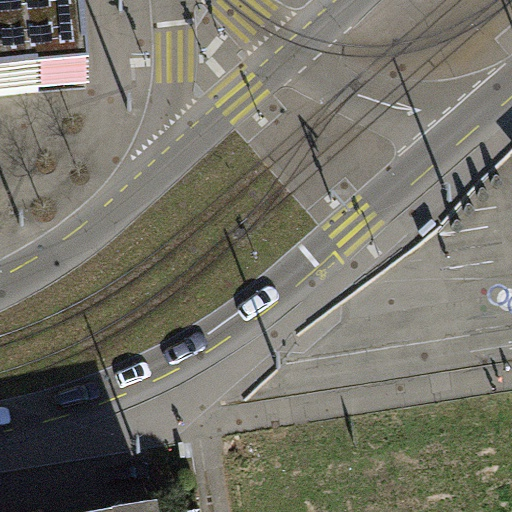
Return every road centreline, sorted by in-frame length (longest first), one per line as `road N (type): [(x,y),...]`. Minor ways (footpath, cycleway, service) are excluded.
road 1 (secondary): [(0,421),(145,377),(198,346),(362,222),(468,124)]
road 2 (secondary): [(159,173),(71,246),(0,288)]
road 3 (unclassified): [(289,52),(386,104),(468,124)]
road 4 (secondary): [(289,52),(159,173)]
road 5 (residential): [(170,0),(173,56),(159,173)]
